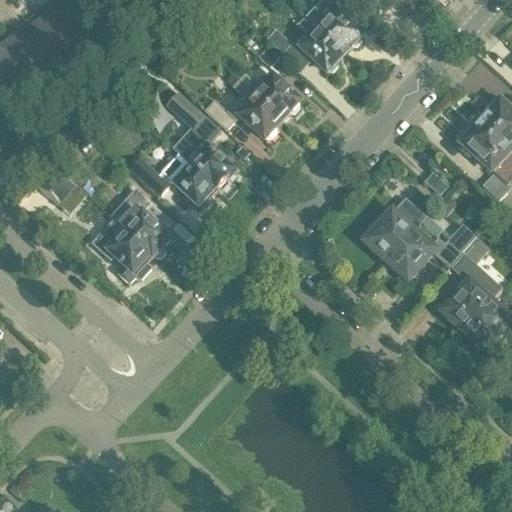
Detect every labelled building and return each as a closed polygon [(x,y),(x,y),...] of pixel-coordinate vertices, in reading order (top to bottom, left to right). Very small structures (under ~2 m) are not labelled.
[(215,0),(226,8),(232,0),(215,0)] [(380,0),(390,8),(397,0),(401,0),(380,0)] [(0,108),(8,113),(30,90),(42,97),(89,49),(77,36),(89,20),(66,3),(30,32),(32,36),(26,41),(19,35),(0,50),(0,108)] [(319,33),(345,57),(352,50),(358,51),(364,44),(362,39),(362,38),(336,14),(319,32),(319,33)] [(334,77),(340,70),(339,64),(345,57),(319,33),(319,32),(305,19),(297,28),(311,41),(301,52),(328,76),(329,75),(334,77)] [(276,33),(267,43),(283,57),(280,60),(288,67),(300,55),(276,33)] [(268,52),(259,61),(278,78),(288,67),(280,60),(279,62),(268,52)] [(263,93),(245,78),(238,85),(283,125),(289,117),(295,119),(301,112),(300,106),(301,105),(274,81),(263,93)] [(272,144),(278,137),(277,131),(283,125),(238,85),(232,91),(250,107),(239,119),(265,143),(266,143),(272,144)] [(178,97),(166,111),(188,131),(197,139),(179,159),(219,195),(219,194),(224,195),(229,189),(228,184),(235,176),(228,170),(232,166),(220,156),(217,159),(206,150),(220,135),(178,97)] [(487,113),(477,124),(481,128),(511,156),(511,116),(511,115),(511,110),(504,103),(491,117),(487,113)] [(205,115),(227,134),(237,123),(215,104),(205,115)] [(471,139),(459,151),(470,161),(473,157),(488,171),(496,178),(485,190),(500,203),(506,195),(508,194),(505,191),(511,183),(511,156),(481,128),(477,124),(475,126),(466,135),(467,135),(471,139)] [(94,146),(102,137),(90,127),(82,136),(94,146)] [(250,158),(242,150),(236,157),(244,164),(250,158)] [(164,178),(162,180),(172,189),(174,187),(202,213),(203,212),(208,213),(215,206),(213,200),(219,195),(179,159),(162,177),(164,178)] [(142,161),(130,174),(160,202),(172,189),(162,180),(142,161)] [(39,184),(35,189),(57,208),(68,217),(84,198),(73,189),(51,170),(51,171),(50,171),(47,174),(39,184)] [(440,200),(449,190),(433,176),(425,186),(440,200)] [(18,209),(28,197),(19,189),(9,201),(18,209)] [(137,195),(111,222),(114,224),(125,235),(153,261),(154,260),(157,261),(161,261),(164,257),(164,253),(163,250),(171,242),(158,230),(165,222),(137,195)] [(375,224),(362,238),(369,244),(367,246),(369,249),(369,252),(375,258),(378,257),(388,266),(415,236),(428,222),(406,203),(394,217),(382,230),(375,224)] [(415,236),(388,266),(389,267),(389,270),(395,276),(398,275),(409,284),(422,270),(433,257),(449,272),(463,257),(477,241),(463,228),(445,249),(437,242),(443,234),(437,228),(429,221),(428,222),(415,236)] [(114,224),(93,247),(110,263),(113,259),(124,269),(118,275),(130,287),(138,278),(142,282),(152,271),(147,267),(153,261),(125,235),(114,224)] [(475,251),(466,261),(476,270),(490,254),(477,243),(472,248),(475,251)] [(454,293),(439,309),(446,315),(444,316),(446,318),(446,321),(453,327),(456,327),(465,335),(491,306),(502,294),(476,270),(466,261),(455,272),(471,287),(460,299),(454,293)] [(491,306),(465,335),(473,343),(473,346),(480,353),(483,352),(485,354),(485,353),(486,352),(493,358),(507,343),(501,337),(511,324),(492,306),(491,306)]
